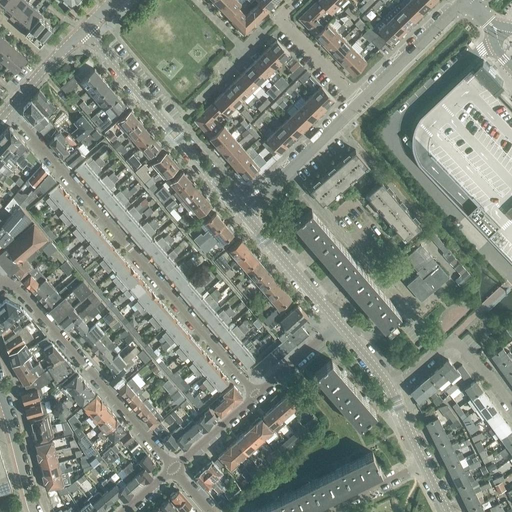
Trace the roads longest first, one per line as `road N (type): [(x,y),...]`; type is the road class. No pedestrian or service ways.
road 1 (residential): [(257,395),(7,111)]
road 2 (unclassified): [(492,42),(395,134),(395,143),(511,274)]
road 3 (residential): [(174,469),(17,287),(0,287)]
road 4 (tertiary): [(242,212),(85,28)]
road 5 (residential): [(511,405),(452,340),(388,385)]
road 6 (residential): [(288,170),(394,294)]
road 7 (residential): [(359,105),(463,0)]
road 8 (tertiary): [(339,322),(242,212)]
road 9 (residential): [(359,105),(281,20),(301,0)]
road 10 (tertiary): [(33,511),(0,383)]
